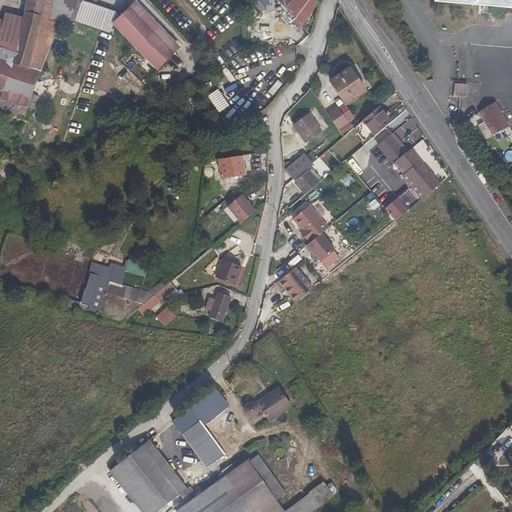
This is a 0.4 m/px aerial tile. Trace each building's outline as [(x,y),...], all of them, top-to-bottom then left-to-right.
[(27,0),(23,18),(12,62),(0,58),(0,111),(16,117),(21,105),(34,110),(39,97),(32,94),(58,24),(67,0),(81,0),(82,0),(27,0)] [(67,0),(58,24),(69,28),(79,0),(67,0)] [(113,24),(117,13),(82,0),(75,21),(110,33),(113,24)] [(291,0),(285,9),(294,19),(307,0),(291,0)] [(302,27),(319,2),(316,0),(307,0),(294,19),(302,27)] [(511,0),(434,0),(434,2),(483,6),(494,7),(511,8),(511,0)] [(494,7),(483,6),(483,13),(494,14),(494,7)] [(174,54),(129,8),(113,24),(157,70),(174,54)] [(0,58),(12,62),(23,18),(5,13),(3,21),(0,20),(0,58)] [(330,79),(347,104),(366,92),(349,67),(330,79)] [(467,97),(468,85),(456,84),(454,95),(467,97)] [(510,126),(495,102),(479,112),(497,141),(511,132),(508,127),(510,126)] [(391,114),(387,110),(384,113),(379,107),(363,120),(375,135),(392,122),(387,117),(391,114)] [(322,131),(309,113),(293,125),(298,132),(300,135),(306,143),(322,131)] [(354,128),(360,123),(353,114),(338,127),(345,135),(354,128)] [(360,123),(354,128),(366,143),(375,135),(363,120),(360,123)] [(402,156),(387,139),(374,149),(389,167),(391,166),(402,156)] [(415,156),(414,156),(409,150),(402,156),(391,166),(409,188),(419,200),(439,184),(434,179),(433,180),(424,168),(425,167),(415,156)] [(306,157),(304,154),(291,164),(285,169),(293,179),(311,164),(306,157)] [(311,164),(316,160),(310,154),(306,157),(311,164)] [(243,155),(218,159),(221,179),(246,175),(243,155)] [(436,177),(427,166),(425,167),(424,168),(433,180),(434,179),(436,177)] [(305,194),(322,180),(312,168),(309,171),(308,170),(295,181),(305,194)] [(409,188),(385,208),(395,220),(419,200),(409,188)] [(241,223),(254,212),(240,196),(227,207),(241,223)] [(309,205),(292,219),(301,229),(298,231),(308,243),(327,227),(309,205)] [(241,268),(222,260),(216,277),(234,285),(241,268)] [(126,272),(147,276),(149,265),(128,261),(126,272)] [(296,302),(312,289),(294,267),(278,281),(296,302)] [(144,305),(129,300),(123,299),(125,291),(108,286),(110,279),(90,274),(86,289),(85,289),(79,309),(87,312),(88,311),(99,314),(98,318),(120,324),(144,305)] [(133,285),(129,300),(144,305),(153,296),(170,282),(165,277),(147,292),(143,291),(143,288),(133,285)] [(153,296),(157,301),(164,299),(176,289),(170,282),(153,296)] [(231,298),(218,293),(209,317),(222,322),(231,298)] [(176,317),(168,308),(157,317),(165,326),(176,317)] [(270,421),(291,407),(278,388),(257,403),(258,404),(256,406),(254,405),(253,405),(251,405),(249,406),(248,407),(247,408),(246,410),(246,411),(246,413),(247,415),(247,416),(249,417),(250,418),(252,419),(253,419),(255,418),(257,417),(258,416),(259,414),(259,412),(259,411),(259,409),(259,408),(260,407),(270,421)] [(222,398),(215,389),(187,410),(195,419),(222,398)] [(181,430),(195,419),(187,410),(173,421),(181,430)] [(188,442),(194,450),(197,448),(211,465),(225,454),(199,421),(188,430),(194,437),(188,442)] [(138,508),(178,477),(149,440),(109,471),(138,508)] [(250,451),(257,445),(254,441),(247,447),(250,451)] [(481,469),(492,457),(485,450),(475,461),(481,469)] [(286,494),(257,455),(247,462),(276,501),(286,494)] [(276,501),(247,462),(234,471),(230,464),(221,471),(225,477),(177,511),(283,511),(284,511),(276,501)] [(140,511),(156,511),(179,494),(186,488),(178,477),(138,508),(140,511)] [(333,494),(326,486),(324,482),(284,511),(283,511),(311,511),(333,496),(333,494)] [(337,491),(330,482),(326,486),(333,494),(337,491)] [(184,501),(194,494),(189,487),(186,488),(179,494),(184,501)]
